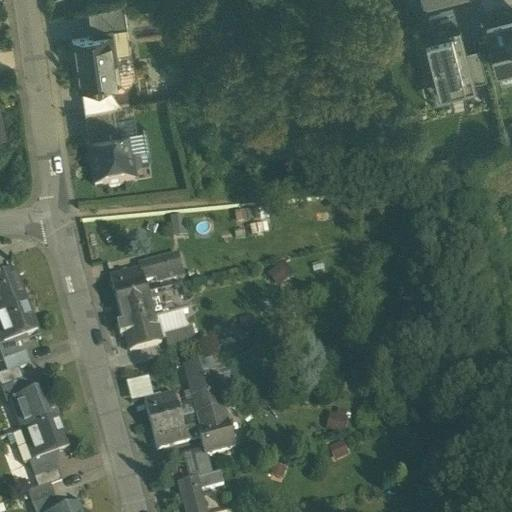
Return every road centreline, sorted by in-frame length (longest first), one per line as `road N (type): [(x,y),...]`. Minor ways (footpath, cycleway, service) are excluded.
road 1 (residential): [(131,511),(52,217)]
road 2 (residential): [(52,217),(22,0)]
